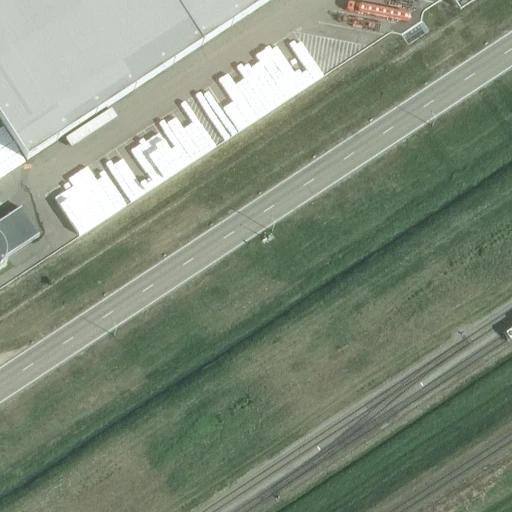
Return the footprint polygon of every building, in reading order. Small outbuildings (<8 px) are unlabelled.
[(0,0),(0,121),(26,160),(268,0),(0,0)] [(395,0),(408,21),(443,0),(395,0)] [(318,25),(340,64),(375,45),(353,6),(318,25)] [(275,53),(293,93),(322,80),(304,41),(275,53)] [(76,239),(149,196),(121,147),(47,190),(76,239)] [(17,212),(0,222),(0,246),(1,248),(2,254),(1,260),(34,239),(17,212)]
